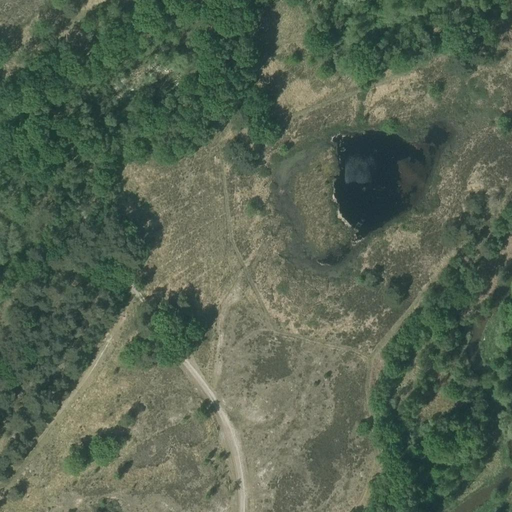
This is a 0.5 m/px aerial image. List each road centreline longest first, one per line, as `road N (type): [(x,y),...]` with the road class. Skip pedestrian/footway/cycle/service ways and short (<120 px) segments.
road 1 (track): [(130,286),(208,393),(232,448),(238,511)]
road 2 (track): [(130,286),(0,91)]
